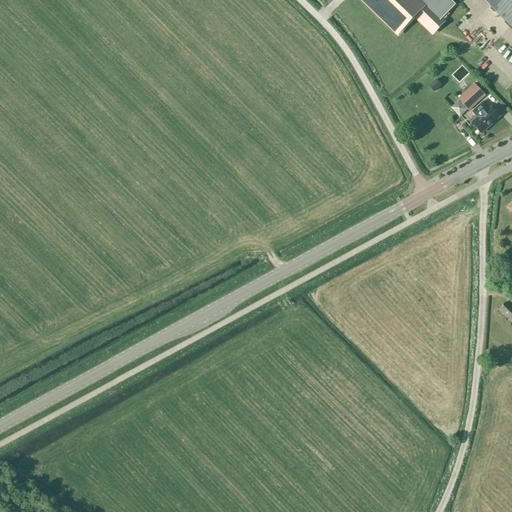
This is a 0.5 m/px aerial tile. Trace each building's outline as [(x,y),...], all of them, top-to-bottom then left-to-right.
[(455,5),(449,0),(362,0),(398,35),(419,13),(435,29),(443,21),(441,19),(455,5)] [(511,0),(483,0),(511,27),(511,0)] [(461,25),(456,28),(460,35),(465,32),(461,25)] [(460,70),(452,73),(455,82),(464,79),(460,70)] [(429,87),(434,92),(441,85),(436,80),(429,87)] [(469,111),(485,95),(474,84),(458,99),(469,111)] [(472,112),(477,117),(471,123),(481,134),(500,116),(491,106),(489,108),(483,101),(472,112)] [(511,322),(511,307),(506,302),(499,310),(511,322)]
